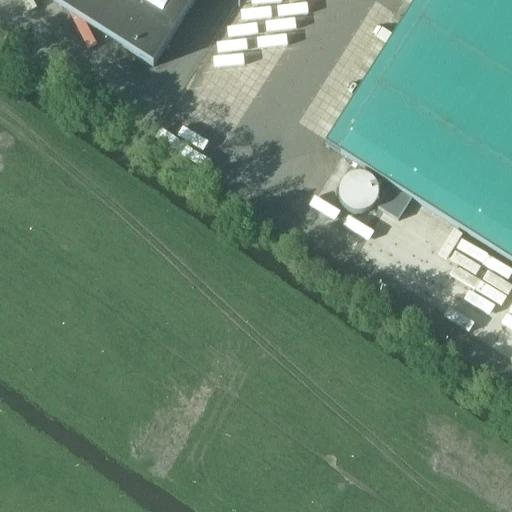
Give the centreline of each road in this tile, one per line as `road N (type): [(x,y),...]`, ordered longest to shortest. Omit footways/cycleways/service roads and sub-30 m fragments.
road 1 (residential): [(511,478),(0,115)]
road 2 (track): [(0,262),(385,511)]
road 3 (unknown): [(215,127),(213,100),(230,63),(280,35),(333,25)]
